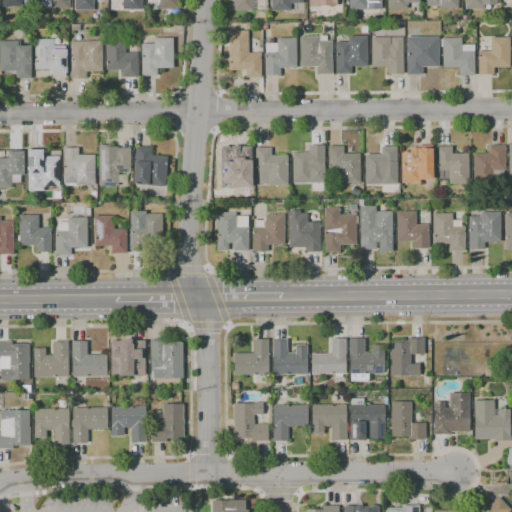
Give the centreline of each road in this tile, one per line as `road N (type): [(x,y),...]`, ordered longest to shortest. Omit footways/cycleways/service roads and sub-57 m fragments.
road 1 (residential): [(511,106),(0,112)]
road 2 (residential): [(202,0),(186,261),(197,298)]
road 3 (tertiary): [(511,294),(283,297)]
road 4 (residential): [(197,298),(207,334),(209,474)]
road 5 (residential): [(457,473),(280,474)]
road 6 (residential): [(280,474),(131,475)]
road 7 (residential): [(131,475),(0,485)]
